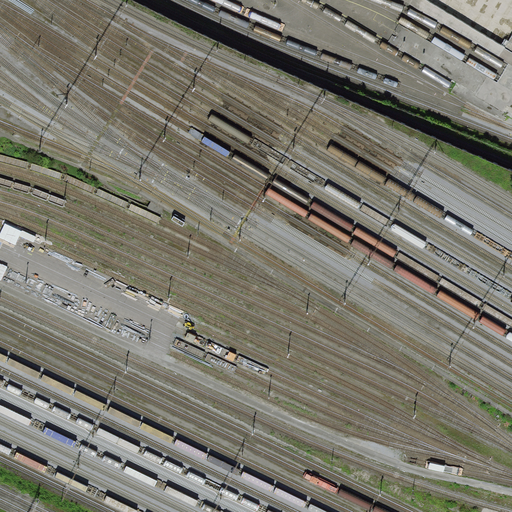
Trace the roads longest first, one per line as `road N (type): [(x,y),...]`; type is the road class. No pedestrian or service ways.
road 1 (motorway): [(20,0),(222,101),(511,229)]
road 2 (motorway): [(511,189),(236,70),(99,0)]
